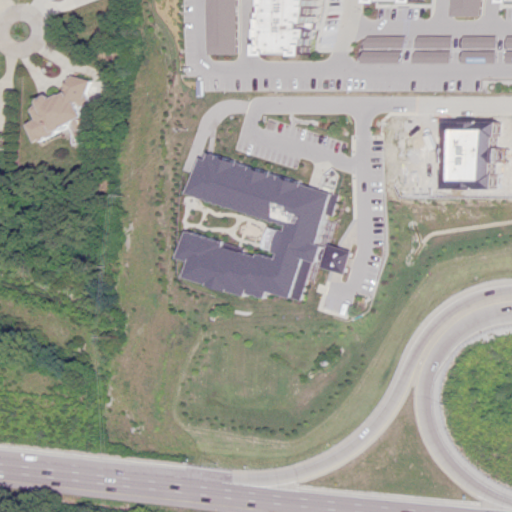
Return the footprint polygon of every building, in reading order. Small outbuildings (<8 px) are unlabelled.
[(257,53),(256,0),(223,0),(224,54),(257,53)] [(282,0),(282,54),(328,54),(328,27),(325,27),(325,0),(282,0)] [(485,16),(485,0),(452,0),(452,15),(485,16)] [(375,47),(411,48),(411,36),(375,35),(375,47)] [(45,142),(77,126),(85,141),(95,136),(91,128),(96,125),(86,105),(97,100),(84,75),(67,83),(71,91),(58,97),(56,95),(37,104),(44,118),(35,123),(45,142)] [(322,300),(337,243),(336,243),(344,213),(351,215),(358,190),(224,155),(223,159),(216,157),(205,197),(291,219),(283,247),(297,251),(296,256),(208,233),(202,257),(213,260),(208,278),(286,298),(288,291),(322,300)] [(362,274),(370,251),(346,243),(338,266),(362,274)]
